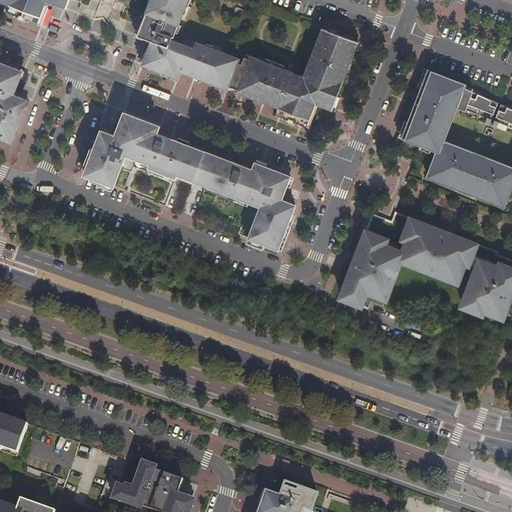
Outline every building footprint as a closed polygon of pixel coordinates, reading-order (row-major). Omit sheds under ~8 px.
[(64,6),(66,0),(0,0),(9,4),(7,11),(41,24),(50,2),(64,6)] [(229,89),(239,62),(240,60),(223,54),(224,52),(205,45),(204,46),(197,44),(195,48),(172,39),(173,35),(175,35),(188,0),(152,0),(147,15),(142,28),(139,35),(153,40),(144,64),(179,77),(182,70),(229,89)] [(142,28),(147,15),(139,12),(137,18),(134,25),(142,28)] [(359,42),(323,28),(318,40),(354,54),(359,42)] [(354,54),(318,40),(309,65),(312,67),(309,76),(306,77),(304,74),(298,77),(293,74),(294,72),(285,68),(285,65),(266,58),(265,61),(246,54),(243,64),(239,62),(229,89),(251,97),(253,94),(259,96),(258,100),(272,105),(274,102),(281,104),(276,115),(307,127),(315,108),(313,104),(320,101),(323,106),(334,110),(354,54)] [(0,137),(12,142),(29,101),(14,95),(23,71),(0,62),(0,137)] [(511,168),(495,162),(444,143),(444,140),(456,107),(460,107),(486,119),(484,125),(488,126),(498,105),(442,80),(442,78),(429,72),(428,74),(403,140),(437,153),(428,175),(443,181),(441,184),(460,192),(462,188),(472,192),(471,196),(489,203),(491,199),(497,201),(506,205),(511,189),(511,111),(500,106),(491,128),(496,130),(498,124),(511,130),(511,168)] [(319,105),(323,106),(320,101),(313,104),(315,108),(307,127),(310,128),(319,105)] [(275,114),(276,115),(281,104),(274,102),(272,105),(278,107),(275,114)] [(281,248),(285,238),(290,222),(298,203),(285,198),(294,175),(258,161),(255,167),(253,172),(238,166),(239,161),(175,136),(173,141),(157,136),(162,124),(127,110),(117,134),(103,128),(96,147),(92,157),(86,173),(116,184),(124,166),(133,169),(135,164),(166,176),(168,172),(195,182),(197,176),(220,185),(220,188),(263,204),(251,236),(258,239),(267,242),(281,248)] [(443,181),(428,175),(427,179),(441,184),(443,181)] [(464,243),(465,241),(410,220),(402,240),(407,242),(402,254),(383,247),(386,241),(366,233),(340,299),(361,307),(366,293),(385,300),(389,290),(386,289),(395,264),(399,265),(400,262),(409,265),(410,262),(448,277),(448,280),(450,281),(464,243)] [(290,222),(285,238),(288,239),(294,225),(290,222)] [(266,247),(267,242),(258,239),(251,236),(251,238),(257,240),(257,244),(266,247)] [(476,246),(465,241),(464,243),(450,281),(457,283),(464,264),(468,266),(476,246)] [(447,281),(448,280),(448,277),(410,262),(409,265),(408,266),(447,281)] [(505,312),(511,294),(511,269),(500,265),(499,269),(479,262),(476,272),(478,273),(469,299),(466,298),(462,308),(482,315),(483,312),(502,319),(505,312)] [(386,289),(389,290),(390,291),(400,265),(399,265),(395,264),(386,289)] [(478,273),(476,272),(474,271),(464,297),(466,298),(469,299),(478,273)] [(20,447),(29,424),(0,413),(0,511),(55,511),(56,511),(22,499),(19,508),(0,501),(0,446),(10,450),(12,444),(20,447)] [(179,493),(184,479),(148,467),(147,470),(141,467),(134,485),(126,482),(124,487),(121,495),(119,501),(133,506),(134,503),(159,511),(188,511),(191,505),(188,504),(190,497),(179,493)] [(302,511),(304,510),(304,508),(312,510),(318,494),(299,487),(298,490),(285,486),(281,497),(267,492),(260,511),(302,511)] [(115,499),(119,501),(121,495),(115,492),(113,498),(115,499)]
